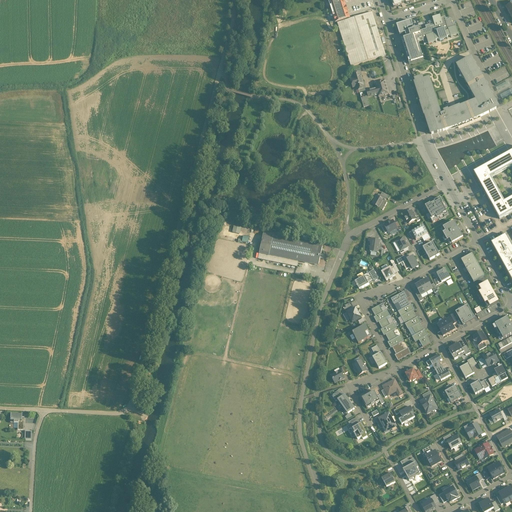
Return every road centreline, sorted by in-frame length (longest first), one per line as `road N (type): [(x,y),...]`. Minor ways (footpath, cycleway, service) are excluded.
road 1 (unclassified): [(44,410),(117,413),(130,404),(233,0)]
road 2 (unclassified): [(347,239),(324,292),(299,414),(323,511)]
road 3 (residential): [(446,184),(380,0)]
road 4 (residential): [(396,370),(360,308),(403,283)]
